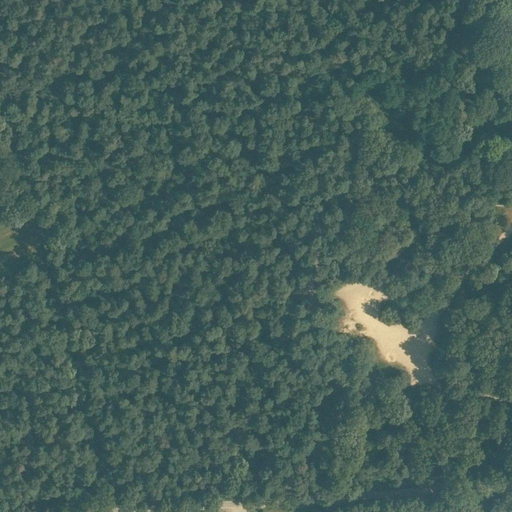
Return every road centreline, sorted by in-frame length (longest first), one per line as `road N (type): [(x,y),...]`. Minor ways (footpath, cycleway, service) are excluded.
road 1 (unclassified): [(511,487),(124,511)]
road 2 (track): [(97,408),(0,66)]
